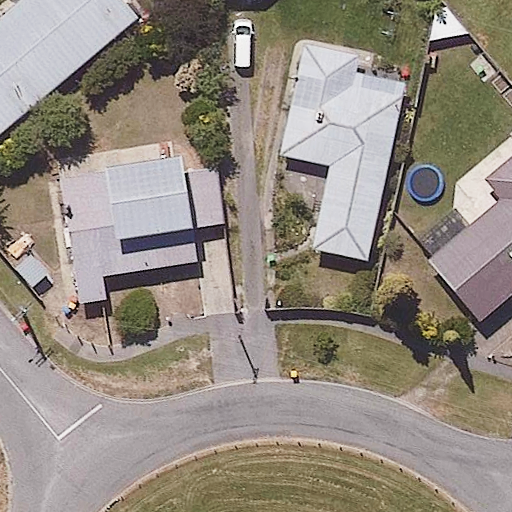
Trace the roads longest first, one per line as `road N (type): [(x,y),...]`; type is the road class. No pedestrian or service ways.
road 1 (residential): [(87,471),(125,442),(173,423),(229,407),(298,404),(429,442),(481,472),(511,503)]
road 2 (residential): [(0,370),(87,471)]
